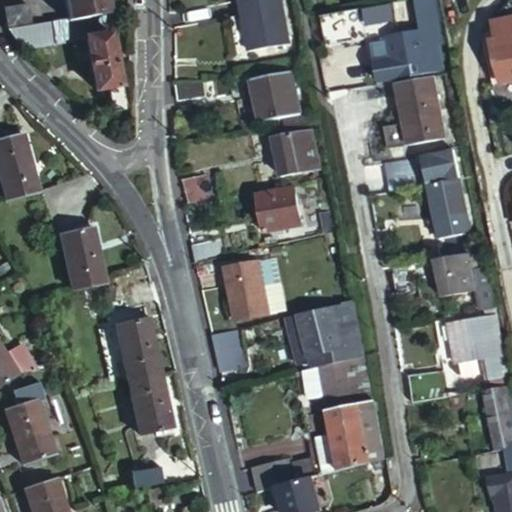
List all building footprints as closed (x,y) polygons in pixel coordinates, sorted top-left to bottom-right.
[(110,10),(108,0),(67,0),(70,17),(81,15),(110,10)] [(287,0),(245,0),(256,51),(297,43),(287,0)] [(427,6),(425,0),(413,0),(415,8),(427,6)] [(445,15),(441,0),(427,0),(432,18),(445,15)] [(7,8),(11,29),(32,25),(28,4),(20,6),(7,8)] [(123,82),(110,10),(81,15),(70,17),(32,25),(11,29),(13,31),(14,33),(17,37),(21,42),(23,45),(25,47),(91,34),(100,86),(112,84),(117,108),(132,104),(132,97),(132,83),(132,81),(123,82)] [(499,38),(494,39),(503,81),(511,79),(511,17),(495,21),(499,38)] [(427,33),(425,26),(395,33),(396,37),(400,54),(383,58),(387,78),(451,65),(443,30),(427,33)] [(400,54),(396,37),(380,40),(383,58),(400,54)] [(383,67),(380,53),(356,59),(359,73),(383,67)] [(308,104),(300,68),(265,76),(272,112),(308,104)] [(451,135),(438,74),(405,81),(418,142),(451,135)] [(206,79),(178,84),(178,90),(181,99),(209,94),(206,79)] [(323,160),(313,115),(293,119),(296,134),(280,136),(289,174),(308,170),(307,165),(319,162),(323,160)] [(0,173),(6,199),(40,190),(26,133),(0,139),(0,173)] [(458,147),(427,154),(438,211),(433,212),(435,223),(441,222),(444,236),(476,229),(458,147)] [(390,160),(395,188),(427,182),(421,154),(390,160)] [(190,207),(225,199),(219,175),(187,182),(187,185),(189,201),(190,207)] [(308,224),(300,186),(263,194),(271,232),(308,224)] [(74,289),(107,282),(95,227),(62,235),(74,289)] [(274,245),(285,242),(283,235),(273,237),(274,245)] [(200,258),(201,262),(228,255),(224,240),(198,247),(198,249),(199,255),(200,258)] [(481,285),(473,246),(435,255),(410,260),(414,277),(440,271),(445,292),(481,285)] [(266,260),(270,287),(285,284),(280,257),(266,260)] [(266,260),(231,266),(239,311),(240,319),(292,310),(288,284),(285,284),(270,287),(266,260)] [(410,260),(393,264),(399,291),(416,287),(414,277),(410,260)] [(318,368),(366,356),(355,300),(348,302),(349,304),(303,315),(303,317),(292,319),(302,365),(317,361),(318,368)] [(129,379),(162,371),(150,319),(117,326),(129,379)] [(485,359),(477,320),(459,323),(461,333),(449,335),(453,353),(465,351),(467,363),(485,359)] [(248,345),(243,327),(215,334),(224,372),(251,366),(247,346),(248,345)] [(0,389),(24,379),(41,374),(39,366),(25,345),(9,355),(0,340),(0,389)] [(375,402),(366,356),(318,368),(308,371),(313,399),(330,396),(333,411),(375,402)] [(455,394),(449,367),(416,373),(421,400),(455,394)] [(171,409),(162,371),(129,379),(141,434),(175,426),(171,409)] [(13,384),(13,397),(39,397),(39,385),(13,384)] [(511,388),(511,385),(503,387),(483,391),(493,444),(494,452),(505,451),(511,449),(511,388)] [(57,452),(40,399),(6,410),(23,463),(57,452)] [(254,469),(261,493),(281,488),(313,479),(343,470),(389,457),(378,402),(375,402),(333,411),(332,411),(336,434),(321,437),(311,439),(314,458),(294,463),(293,458),(254,469)] [(498,498),(501,511),(511,508),(511,449),(505,451),(509,474),(490,477),(493,493),(497,492),(498,498)] [(135,488),(164,484),(161,466),(132,471),(135,488)] [(68,511),(57,478),(26,489),(33,511),(68,511)] [(313,479),(281,488),(287,511),(319,511),(322,511),(313,479)]
